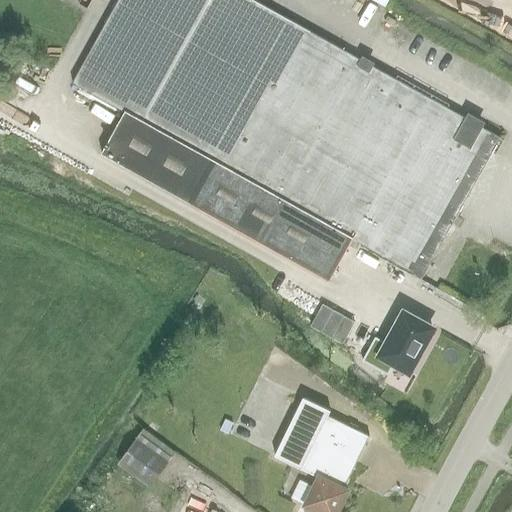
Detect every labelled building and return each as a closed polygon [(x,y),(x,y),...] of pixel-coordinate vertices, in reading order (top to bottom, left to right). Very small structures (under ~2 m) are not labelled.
[(266,191),(297,135),(344,50),(253,0),(119,0),(73,84),(125,113),(102,154),(243,233),(266,191)] [(408,142),(431,99),(344,50),(297,135),(266,191),(301,210),(353,240),(388,259),(421,200),(442,161),(408,142)] [(501,138),(431,99),(408,142),(442,161),(421,200),(456,219),(501,138)] [(243,233),(278,252),(301,210),(266,191),(243,233)] [(432,262),(456,219),(421,200),(388,259),(423,278),(424,277),(432,262)] [(330,281),(353,240),(301,210),(278,252),(330,281)] [(424,277),(432,282),(440,267),(432,262),(424,277)] [(433,330),(405,314),(388,344),(376,338),(363,361),(389,375),(395,364),(410,372),(433,330)] [(319,478),(344,489),(370,436),(329,416),(331,411),(304,398),(275,456),(319,478)] [(237,425),(226,421),(221,432),(232,437),(237,425)] [(169,462),(138,440),(120,466),(151,488),(169,462)] [(338,511),(349,491),(344,489),(319,478),(306,506),(307,506),(305,510),(306,511),(318,511),(338,511)]
